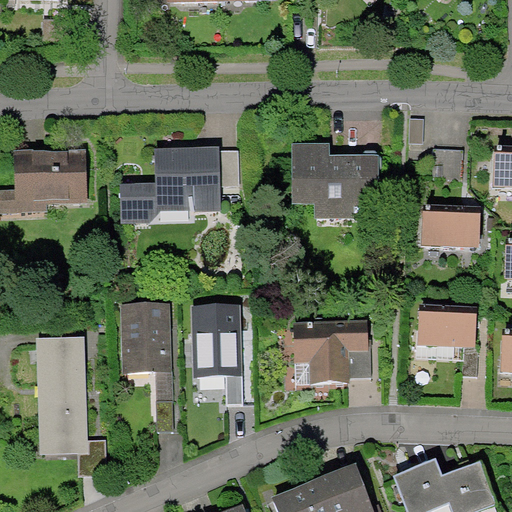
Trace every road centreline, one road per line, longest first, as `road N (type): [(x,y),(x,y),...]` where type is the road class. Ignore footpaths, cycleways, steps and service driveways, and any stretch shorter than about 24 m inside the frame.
road 1 (residential): [(511,432),(354,427),(280,442),(116,511)]
road 2 (residential): [(511,102),(309,94),(102,101)]
